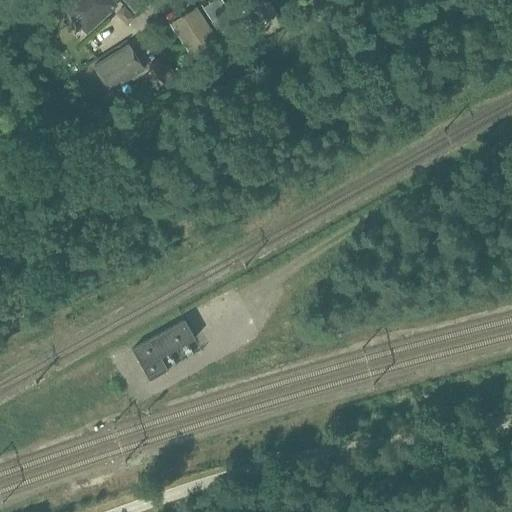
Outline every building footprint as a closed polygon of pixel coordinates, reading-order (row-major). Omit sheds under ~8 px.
[(86,35),(119,5),(114,0),(73,0),(63,10),(86,35)] [(144,0),(123,0),(135,12),(147,2),(144,0)] [(263,0),(244,0),(260,26),(274,17),(263,0)] [(196,6),(170,23),(193,59),(219,42),(196,6)] [(127,22),(133,17),(124,7),(118,12),(127,22)] [(219,17),(215,20),(214,21),(215,21),(215,22),(222,32),(223,33),(224,32),(225,31),(231,27),(223,15),(219,17)] [(153,54),(163,47),(155,36),(145,44),(153,54)] [(129,43),(93,66),(110,92),(146,70),(129,43)] [(152,64),(163,78),(170,73),(170,72),(159,59),(152,64)] [(149,379),(167,368),(160,355),(176,345),(193,336),(183,318),(131,348),(149,379)]
